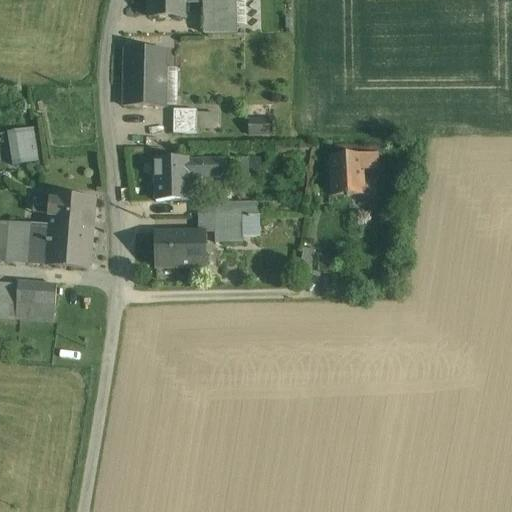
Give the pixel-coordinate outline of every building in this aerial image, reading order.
[(148,0),(149,0),(150,0),(150,16),(149,16),(149,18),(150,18),(151,17),(183,18),(182,19),(184,19),(184,17),(183,17),(184,1),(195,1),(195,2),(196,2),(196,0),(148,0)] [(236,1),(204,2),(205,35),(237,34),(236,1)] [(167,51),(126,50),(125,107),(166,108),(167,51)] [(274,105),(249,106),(250,136),(274,135),(274,105)] [(198,111),(175,111),(175,134),(198,135),(198,130),(198,114),(198,111)] [(218,114),(198,114),(198,130),(217,130),(218,114)] [(37,128),(9,133),(14,165),(42,161),(37,128)] [(363,155),(331,157),(333,197),(348,196),(348,198),(350,198),(350,196),(365,196),(363,171),(378,170),(378,155),(363,156),(363,155)] [(261,159),(222,160),(222,178),(262,177),(261,159)] [(190,160),(155,161),(156,203),(191,202),(190,185),(197,185),(197,179),(222,178),(222,160),(190,161),(190,160)] [(96,200),(52,197),(49,226),(46,266),(88,270),(90,270),(96,200)] [(253,203),(215,204),(215,217),(243,217),(254,216),(253,203)] [(254,216),(243,217),(243,238),(260,238),(260,217),(254,216)] [(243,217),(215,217),(216,244),(243,243),(243,238),(243,217)] [(32,225),(11,224),(8,264),(30,265),(32,225)] [(49,226),(32,225),(30,265),(46,266),(49,226)] [(206,269),(205,234),(157,235),(158,269),(206,269)] [(315,251),(304,249),(300,272),(312,273),(315,251)] [(57,287),(0,283),(0,318),(55,323),(57,287)]
